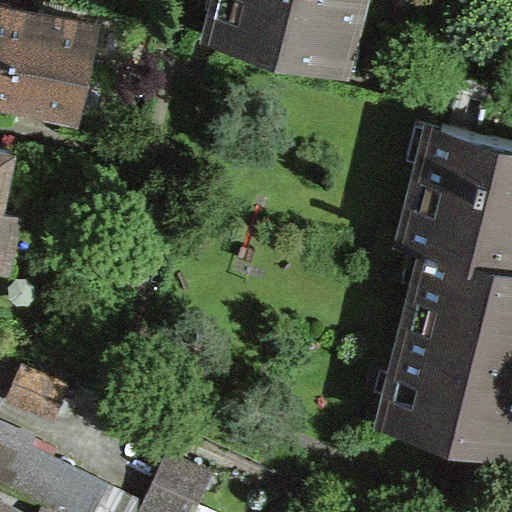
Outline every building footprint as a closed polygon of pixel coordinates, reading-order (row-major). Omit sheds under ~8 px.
[(209,0),(201,36),(356,74),(374,0),(209,0)] [(99,26),(0,3),(0,52),(89,73),(99,26)] [(89,73),(0,52),(0,103),(77,121),(89,73)] [(511,138),(427,119),(402,230),(414,233),(511,255),(511,138)] [(20,150),(0,145),(0,273),(12,276),(24,217),(8,213),(20,150)] [(511,255),(414,233),(368,429),(511,463),(511,255)] [(70,393),(19,374),(7,405),(57,425),(70,393)] [(0,480),(28,495),(48,458),(0,433),(0,480)] [(189,511),(207,473),(168,456),(143,511),(189,511)] [(36,511),(0,493),(0,511),(36,511)]
